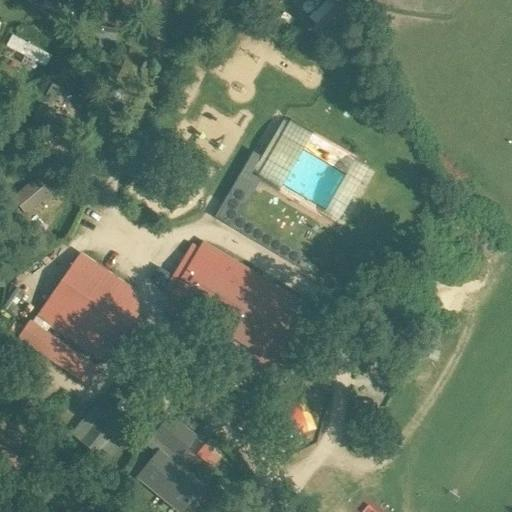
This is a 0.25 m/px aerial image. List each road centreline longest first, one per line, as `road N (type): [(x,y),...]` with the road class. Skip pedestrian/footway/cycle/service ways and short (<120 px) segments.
road 1 (track): [(271,494),(331,445),(341,359),(336,326),(317,296),(210,234),(171,236),(142,257)]
road 2 (track): [(0,128),(108,196),(148,269),(150,308),(184,412)]
road 3 (track): [(88,187),(169,0)]
road 4 (track): [(0,356),(85,392),(161,341)]
road 5 (track): [(184,412),(271,494),(268,511)]
